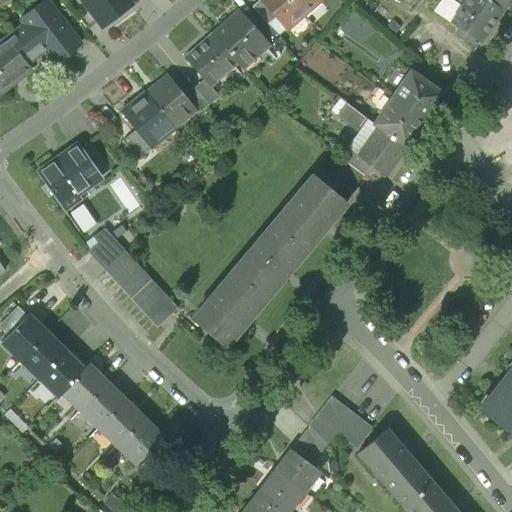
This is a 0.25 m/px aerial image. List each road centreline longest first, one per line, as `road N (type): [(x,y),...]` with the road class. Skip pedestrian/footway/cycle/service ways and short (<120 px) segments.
road 1 (residential): [(234,441),(51,256)]
road 2 (residential): [(192,0),(0,149)]
road 3 (residential): [(451,131),(333,303)]
road 4 (residential): [(333,303),(234,441)]
road 5 (residential): [(333,303),(434,407)]
road 6 (residential): [(434,407),(511,309)]
road 7 (residential): [(434,407),(511,505)]
